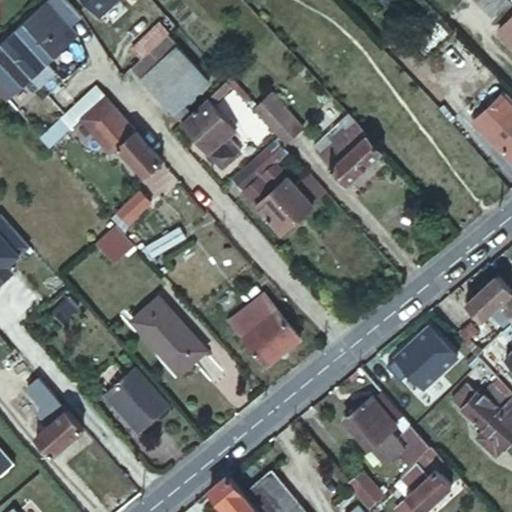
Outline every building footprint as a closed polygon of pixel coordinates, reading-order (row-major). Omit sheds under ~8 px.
[(86,0),(100,16),(118,0),(86,0)] [(506,0),(479,0),(492,14),(506,0)] [(16,24),(46,58),(77,31),(63,13),(47,27),(32,9),(16,24)] [(511,18),(501,29),(511,40),(511,18)] [(147,55),(169,35),(158,23),(136,42),(147,55)] [(8,32),(0,38),(30,72),(39,81),(55,68),(46,58),(16,24),(14,26),(8,32)] [(210,79),(169,35),(147,55),(132,67),(172,112),(210,79)] [(0,38),(0,88),(5,94),(30,72),(0,38)] [(96,83),(65,111),(73,121),(80,114),(93,103),(104,93),(96,83)] [(162,158),(104,93),(93,103),(80,114),(109,148),(116,142),(144,174),(162,158)] [(511,156),(511,106),(500,95),(475,120),(511,156)] [(208,97),(181,120),(221,165),(236,152),(225,140),(236,130),(208,97)] [(273,101),(259,114),(277,135),(289,149),(304,136),(273,101)] [(73,121),(65,111),(61,115),(42,131),(50,141),(69,124),(73,121)] [(384,148),(356,118),(319,151),(346,181),(384,148)] [(279,159),(289,149),(277,135),(232,175),(282,231),(316,201),(314,200),(326,189),(302,162),(290,173),(279,159)] [(115,208),(127,221),(152,201),(141,187),(115,208)] [(2,214),(0,215),(0,267),(7,263),(8,264),(30,245),(2,214)] [(119,223),(100,240),(114,256),(133,239),(131,237),(127,233),(119,223)] [(145,242),(152,254),(182,237),(176,224),(145,242)] [(511,315),(511,288),(496,270),(466,297),(486,321),(503,306),(511,316),(511,315)] [(63,289),(48,302),(57,314),(73,301),(63,289)] [(230,317),(266,363),(300,336),(264,290),(230,317)] [(130,322),(177,373),(205,347),(159,296),(130,322)] [(431,320),(385,362),(401,379),(409,372),(424,388),(462,354),(431,320)] [(470,335),(476,342),(485,332),(481,326),(470,335)] [(483,359),(474,349),(472,347),(452,365),(463,377),(483,359)] [(176,411),(142,372),(111,399),(145,438),(176,411)] [(83,426),(40,376),(29,385),(56,416),(38,432),(53,451),(83,426)] [(511,440),(511,401),(506,407),(490,388),(486,391),(474,377),(458,392),(488,425),(482,431),(496,448),(503,442),(506,446),(511,440)] [(381,386),(374,393),(399,420),(407,414),(381,386)] [(346,418),(372,445),(374,443),(387,458),(406,441),(393,426),(399,420),(374,393),(346,418)] [(426,453),(431,448),(434,445),(416,424),(412,428),(407,432),(426,453)] [(0,479),(20,463),(0,439),(0,479)] [(445,457),(434,445),(431,448),(426,453),(412,465),(402,475),(413,486),(407,491),(424,510),(453,484),(436,465),(445,457)] [(350,480),(368,501),(385,486),(366,465),(350,480)] [(311,511),(274,468),(247,490),(265,511),(311,511)] [(265,511),(247,490),(230,470),(211,486),(225,503),(227,501),(235,511),(265,511)] [(402,475),(397,479),(407,491),(413,486),(402,475)] [(343,511),(366,511),(355,500),(343,511)]
